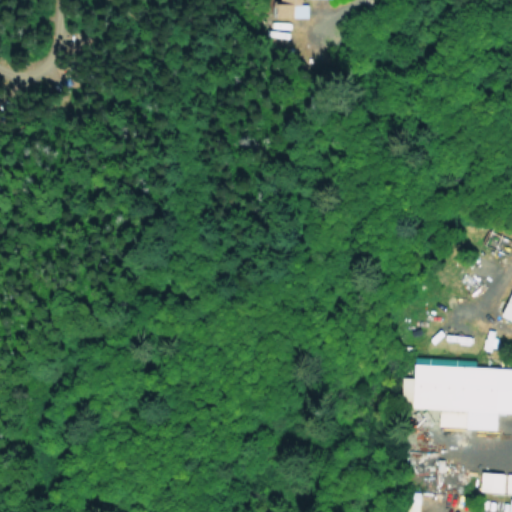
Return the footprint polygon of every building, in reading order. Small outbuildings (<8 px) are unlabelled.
[(304,17),(304,4),(297,4),(297,0),(276,0),(269,0),(269,17),(304,17)] [(511,273),(492,317),(511,326),(511,273)] [(470,365),(470,359),(411,357),(411,363),(470,365)] [(498,428),(501,365),(412,361),(410,406),(438,407),(437,425),(498,428)] [(473,491),(499,492),(499,493),(511,493),(511,473),(473,473),(473,491)] [(414,511),(416,493),(404,493),(403,511),(414,511)]
